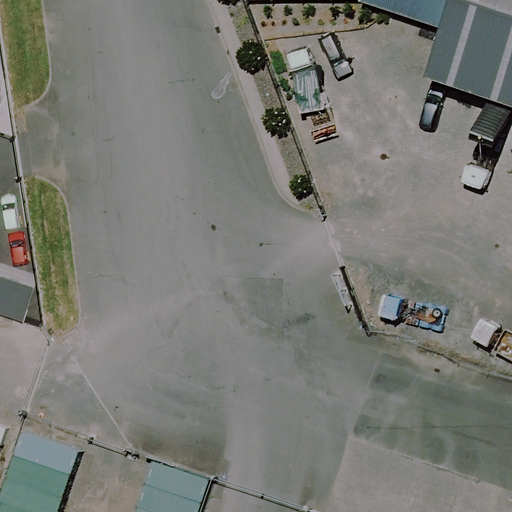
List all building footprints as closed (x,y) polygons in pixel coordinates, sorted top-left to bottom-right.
[(453,0),(360,0),(360,1),(444,29),(453,0)] [(511,0),(453,0),(444,29),(426,78),(511,107),(511,0)] [(0,272),(0,306),(24,314),(34,283),(0,272)] [(0,511),(57,511),(77,455),(22,436),(0,499),(0,511)] [(198,511),(209,481),(153,463),(136,511),(198,511)]
